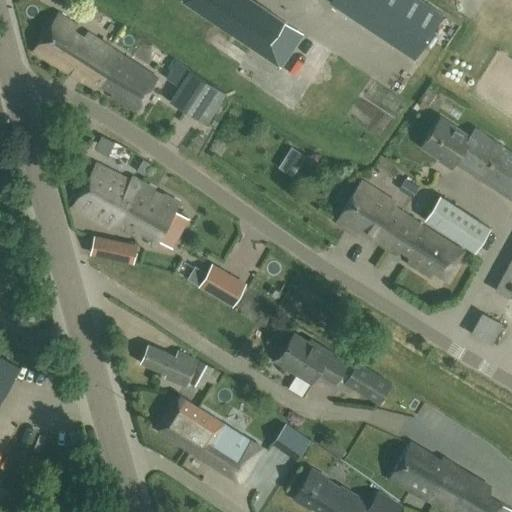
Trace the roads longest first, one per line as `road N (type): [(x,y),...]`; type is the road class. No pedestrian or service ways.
road 1 (unclassified): [(511,381),(380,303),(86,105),(18,101)]
road 2 (tertiary): [(135,511),(18,101)]
